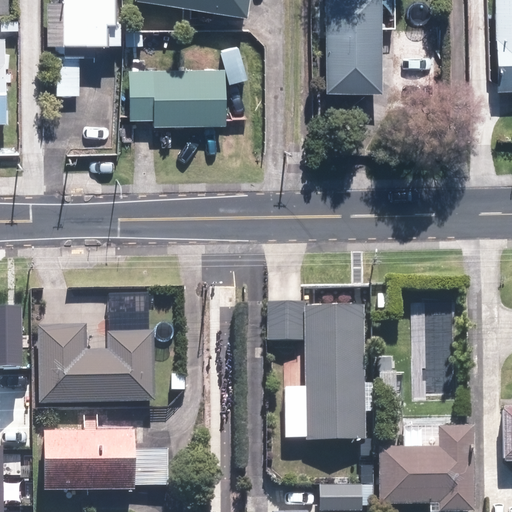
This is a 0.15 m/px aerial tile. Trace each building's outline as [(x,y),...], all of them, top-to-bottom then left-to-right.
[(69,0),(69,52),(99,53),(99,40),(126,41),(126,16),(121,16),(121,0),(69,0)] [(180,0),(254,9),(254,0),(180,0)] [(331,0),(331,87),(386,87),(386,0),(331,0)] [(503,61),(503,86),(511,86),(511,0),(481,0),(483,61),(503,61)] [(0,117),(10,118),(10,34),(0,33),(0,117)] [(86,56),(60,54),(58,93),(84,95),(86,56)] [(133,68),(134,116),(159,115),(159,121),(230,119),(228,66),(133,68)] [(368,435),(367,304),(306,304),(306,302),(270,303),(270,337),(309,336),(310,435),(368,435)] [(0,306),(0,366),(23,366),(22,306),(0,306)] [(42,326),(44,402),(160,400),(158,332),(113,333),(114,348),(91,349),(90,325),(42,326)] [(381,445),(382,501),(444,500),(444,505),(478,505),(476,425),(445,425),(445,444),(381,445)] [(50,430),(50,489),(138,488),(138,429),(50,430)] [(367,483),(321,483),(321,510),(366,510),(367,483)]
